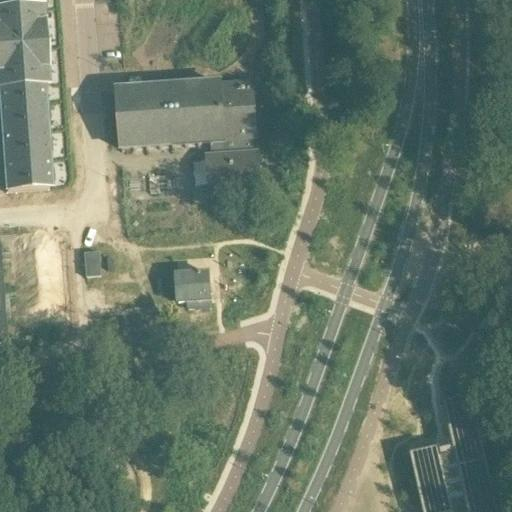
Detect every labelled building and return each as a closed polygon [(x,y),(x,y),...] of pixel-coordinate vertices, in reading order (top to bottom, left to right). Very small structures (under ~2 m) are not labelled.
[(0,0),(0,112),(6,195),(49,192),(41,89),(46,89),(40,12),(36,12),(34,0),(0,0)] [(129,93),(117,94),(121,152),(133,152),(133,153),(136,153),(135,151),(146,151),(146,152),(148,152),(148,151),(159,150),(159,152),(161,151),(161,150),(172,149),(172,151),(174,151),(174,149),(185,148),(185,150),(187,150),(187,148),(198,147),(198,149),(200,149),(200,147),(211,146),(211,148),(213,148),(213,159),(207,159),(210,199),(260,195),(257,155),(254,156),(253,141),(256,140),(254,114),(252,86),(221,88),(221,86),(209,87),(208,85),(206,85),(207,87),(196,88),(196,86),(193,86),(194,88),(183,89),(183,87),(181,87),(181,89),(170,90),(170,88),(168,88),(168,90),(157,91),(157,89),(155,89),(155,91),(144,92),(144,89),(142,90),(142,92),(131,93),(131,90),(129,90),(129,93)] [(100,255),(85,256),(87,280),(101,279),(100,255)] [(0,347),(31,346),(30,336),(5,338),(0,266),(0,347)] [(178,289),(177,290),(178,306),(188,305),(189,312),(211,310),(210,299),(209,275),(178,278),(178,289)] [(439,450),(409,457),(422,511),(497,511),(472,398),(442,405),(452,449),(439,452),(439,450)]
